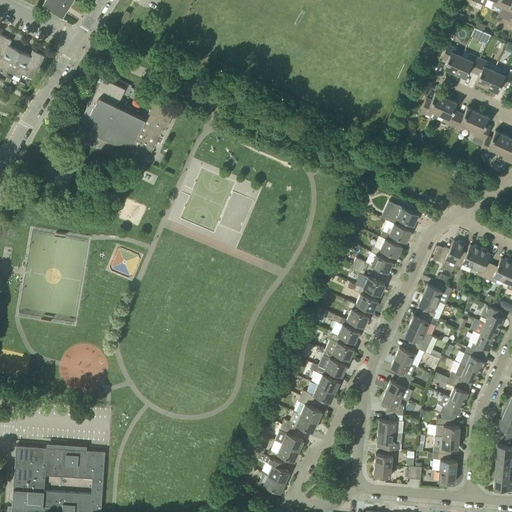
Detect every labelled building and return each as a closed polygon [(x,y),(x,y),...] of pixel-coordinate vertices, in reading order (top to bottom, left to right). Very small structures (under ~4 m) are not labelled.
[(43,0),(62,12),(67,5),(70,0),(43,0)] [(493,0),(492,4),(502,8),(505,0),(493,0)] [(511,0),(505,0),(502,8),(511,12),(511,0)] [(124,23),(122,27),(131,34),(134,30),(124,23)] [(491,33),(484,30),(483,30),(479,39),(487,42),(491,33)] [(0,62),(0,63),(9,45),(12,40),(0,34),(0,62)] [(454,72),(462,55),(456,53),(458,48),(448,44),(443,55),(448,58),(444,67),(454,72)] [(0,67),(9,72),(20,50),(9,45),(0,63),(0,62),(0,67)] [(20,77),(22,74),(21,73),(30,55),(20,50),(9,72),(20,77)] [(33,50),(30,55),(21,73),(22,74),(33,79),(45,56),(33,50)] [(475,70),(480,58),(470,53),(468,58),(462,55),(454,72),(465,77),(470,67),(475,70)] [(487,87),(494,70),(488,67),(490,63),(480,58),(475,70),(480,72),(476,82),(487,87)] [(500,72),(494,70),(487,87),(497,91),(502,82),(507,84),(511,72),(502,68),(500,72)] [(89,105),(94,107),(158,138),(164,126),(166,127),(174,112),(153,102),(145,118),(118,105),(125,89),(102,78),(89,105)] [(433,111),(438,114),(446,97),(435,92),(431,102),(425,99),(420,111),(431,116),(433,111)] [(446,97),(438,114),(444,116),(442,121),(452,125),(457,114),(452,112),(457,102),(446,97)] [(457,114),(452,125),(463,130),(465,126),(470,128),(478,111),(467,106),(463,116),(457,114)] [(147,160),(158,138),(94,107),(83,129),(134,153),(135,152),(148,158),(147,160)] [(478,111),(470,128),(476,131),(474,135),(484,140),(486,137),(490,128),(485,126),(489,116),(478,111)] [(491,140),(486,137),(484,140),(480,149),(491,153),(493,149),(498,151),(506,135),(495,130),(491,140)] [(415,139),(418,134),(411,131),(408,136),(415,139)] [(424,142),(427,135),(421,133),(418,140),(424,142)] [(511,137),(506,135),(498,151),(504,154),(502,158),(511,162),(511,137)] [(400,225),(402,219),(414,224),(418,213),(395,203),(387,219),(394,222),(400,225)] [(392,241),(395,236),(406,241),(411,230),(400,225),(394,222),(392,228),(389,227),(387,232),(383,230),(380,236),(385,238),(392,241)] [(383,257),(386,251),(397,256),(402,245),(392,241),(385,238),(380,248),(368,243),(365,249),(371,251),(376,253),(383,257)] [(450,260),(455,262),(460,252),(464,242),(458,239),(457,241),(453,239),(449,250),(443,248),(438,260),(448,264),(450,260)] [(465,254),(460,252),(455,262),(455,264),(460,266),(462,262),(472,267),(481,247),(474,244),(474,245),(470,244),(465,254)] [(486,278),(491,266),(486,263),(490,253),(487,251),(487,249),(481,247),(472,267),(478,269),(476,273),(486,278)] [(376,253),(371,264),(388,272),(393,261),(383,257),(376,253)] [(353,263),(366,268),(368,263),(356,257),(355,259),(354,262),(353,263)] [(491,266),(486,278),(495,282),(497,278),(503,280),(511,260),(505,257),(504,259),(501,257),(496,268),(491,266)] [(511,260),(503,280),(508,283),(507,287),(511,289),(511,260)] [(366,268),(353,263),(351,267),(351,268),(363,274),(366,268)] [(440,275),(438,274),(436,279),(439,280),(438,281),(445,284),(449,276),(441,273),(440,275)] [(385,283),(368,276),(363,286),(363,287),(369,289),(380,294),(385,283)] [(423,293),(438,300),(442,290),(445,291),(447,285),(436,280),(433,286),(427,283),(423,293)] [(366,295),(369,289),(363,287),(363,286),(356,283),(354,289),(361,292),(356,303),(360,305),(373,311),(378,300),(366,295)] [(438,300),(423,293),(418,303),(424,306),(422,312),(433,317),(436,311),(433,310),(438,300)] [(493,302),(495,296),(488,293),(485,299),(493,302)] [(357,310),(360,305),(356,303),(347,299),(345,305),(351,308),(347,319),(364,326),(369,315),(357,310)] [(478,319),(498,328),(503,317),(499,316),(502,310),(485,303),(481,313),(487,316),(485,322),(478,319)] [(340,322),(342,317),(330,311),(327,317),(340,322)] [(433,317),(422,312),(419,317),(413,314),(409,325),(424,331),(428,321),(431,322),(433,317)] [(494,339),(498,328),(478,319),(474,330),(480,333),(494,339)] [(360,331),(342,323),(338,334),(345,337),(345,338),(355,342),(360,331)] [(408,343),(419,348),(425,351),(432,335),(424,331),(409,325),(404,335),(410,338),(408,343)] [(338,354),(349,359),(355,349),(343,343),(345,338),(345,337),(338,334),(333,332),(325,348),(338,354)] [(494,339),(480,333),(475,343),(473,342),(470,347),(470,348),(483,353),(485,348),(489,349),(494,339)] [(419,348),(408,343),(405,349),(399,346),(395,356),(410,363),(414,353),(417,354),(419,348)] [(459,362),(466,365),(479,371),(484,360),(481,358),(483,353),(470,348),(470,347),(467,346),(459,362)] [(335,359),(338,354),(325,348),(318,364),(312,362),(331,370),(342,375),(347,364),(335,359)] [(300,358),(295,356),(293,361),(292,362),(299,365),(301,358),(300,358)] [(410,363),(395,356),(390,366),(401,371),(399,377),(410,382),(413,376),(405,373),(410,363)] [(479,371),(466,365),(459,362),(454,360),(449,370),(452,371),(450,377),(466,384),(469,379),(475,381),(479,371)] [(311,381),(335,391),(340,381),(328,376),(331,370),(312,362),(310,368),(316,370),(311,381)] [(408,387),(410,382),(399,377),(396,382),(390,379),(386,390),(401,396),(405,386),(408,387)] [(449,396),(463,402),(468,391),(464,390),(466,384),(450,377),(447,382),(454,385),(449,396)] [(287,387),(290,382),(283,379),(281,384),(287,387)] [(301,394),(313,400),(315,395),(330,401),(335,391),(311,381),(307,391),(303,389),(301,394)] [(401,396),(386,390),(381,400),(383,401),(381,405),(386,407),(386,413),(398,414),(403,414),(404,404),(399,402),(401,396)] [(442,393),(438,402),(445,405),(448,396),(442,393)] [(311,405),(313,400),(301,394),(298,400),(294,410),(293,410),(317,421),(322,410),(311,405)] [(463,402),(449,396),(445,406),(442,405),(440,411),(442,412),(441,418),(454,419),(459,413),(463,402)] [(511,407),(505,405),(502,412),(504,413),(502,416),(511,420),(511,407)] [(294,429),(297,424),(313,431),(317,421),(293,410),(289,420),(284,418),(282,424),(294,429)] [(378,429),(394,430),(395,420),(398,420),(398,414),(386,413),(385,419),(379,418),(378,429)] [(511,420),(502,416),(498,425),(511,432),(511,437),(511,438),(511,420)] [(442,434),(442,435),(459,437),(460,425),(453,425),(454,419),(441,418),(436,417),(435,434),(442,434)] [(303,440),(292,434),(294,429),(282,424),(275,439),(282,442),(299,450),(303,440)] [(394,430),(378,429),(377,440),(383,441),(383,447),(395,448),(400,448),(401,431),(394,430)] [(442,435),(435,434),(433,451),(450,453),(451,447),(458,448),(459,437),(442,435)] [(496,454),(511,455),(511,438),(510,445),(497,444),(496,454)] [(268,455),(281,460),(283,455),(294,460),(299,450),(282,442),(277,452),(271,449),(268,455)] [(46,465),(45,474),(67,475),(68,460),(66,460),(67,448),(16,444),(15,463),(46,465)] [(395,448),(383,447),(382,453),(376,452),(375,463),(391,465),(392,454),(395,454),(395,448)] [(92,477),(91,493),(98,493),(98,499),(102,499),(105,450),(67,448),(66,460),(68,460),(67,475),(92,477)] [(281,460),(268,455),(257,450),(254,449),(253,453),(252,454),(272,463),(268,473),(285,481),(290,471),(283,468),(285,462),(281,460)] [(440,458),(439,469),(456,471),(457,460),(450,459),(450,453),(433,451),(432,451),(431,457),(437,458),(440,458)] [(511,455),(496,454),(496,458),(494,458),(493,465),(509,467),(511,467),(511,455)] [(15,463),(11,511),(42,511),(44,490),(45,474),(46,465),(15,463)] [(391,465),(375,463),(374,475),(390,476),(391,465)] [(509,467),(493,465),(492,473),(495,473),(494,477),(508,478),(509,467)] [(456,471),(439,469),(438,481),(455,482),(456,471)] [(257,481),(254,486),(267,492),(269,486),(280,491),(285,481),(268,473),(263,484),(257,481)] [(508,478),(494,477),(493,487),(511,489),(511,478),(508,478)] [(91,493),(44,490),(42,511),(100,511),(102,499),(98,499),(98,493),(91,493)]
